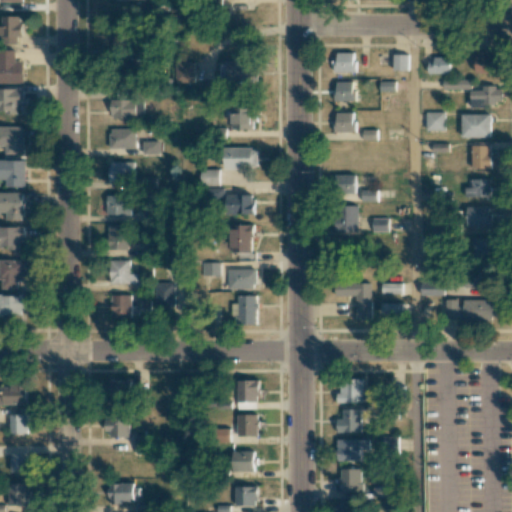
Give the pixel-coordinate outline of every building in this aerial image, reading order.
[(22,36),(22,16),(2,16),(2,26),(0,26),(0,35),(3,35),(3,44),(18,44),(18,36),(22,36)] [(114,29),(113,48),(132,49),(133,30),(114,29)] [(0,83),(24,83),(24,61),(16,61),(16,50),(0,50),(0,83)] [(498,55),(486,55),(486,51),(476,51),(476,73),(498,73),(498,55)] [(355,72),(355,52),(334,53),(335,72),(355,72)] [(393,70),(409,71),(409,54),(393,54),(393,70)] [(451,73),(450,58),(428,59),(429,74),(451,73)] [(175,61),(175,82),(195,83),(195,62),(175,61)] [(221,76),(229,76),(229,84),(254,83),(253,61),(221,61),(221,76)] [(471,79),(443,80),(443,89),(471,89),(471,79)] [(355,82),(335,81),(335,100),(355,101),(355,82)] [(470,90),(471,105),(501,105),(501,86),(482,87),(482,90),(470,90)] [(0,112),(17,112),(17,104),(23,104),(23,88),(0,88),(0,112)] [(111,118),(144,118),(144,100),(111,100),(111,118)] [(232,129),(255,128),(254,108),(232,108),(232,129)] [(335,112),(356,113),(356,133),(334,132),(335,112)] [(445,130),(444,112),(426,112),(426,131),(445,130)] [(490,114),(462,114),(461,137),(490,137),(490,114)] [(24,126),(0,126),(0,146),(7,146),(7,154),(24,154),(24,126)] [(110,148),(136,148),(135,129),(110,129),(110,148)] [(143,142),(144,154),(159,153),(158,141),(143,142)] [(472,168),(491,168),(490,145),(471,145),(472,168)] [(223,148),(224,169),(258,168),(258,148),(223,148)] [(0,179),(6,180),(6,187),(25,187),(25,160),(0,159),(0,179)] [(135,162),(109,161),(109,181),(134,182),(135,162)] [(220,169),(201,169),(200,185),(219,185),(220,169)] [(356,196),(355,174),(335,175),(336,196),(356,196)] [(465,188),(465,197),(490,197),(490,179),(471,179),(472,187),(465,188)] [(362,201),(378,202),(378,190),(362,189),(362,201)] [(23,193),(0,192),(0,212),(6,213),(6,219),(23,220),(23,193)] [(106,214),(129,215),(130,196),(107,195),(106,214)] [(255,195),(227,195),(227,214),(255,214),(255,195)] [(143,222),(153,222),(153,204),(142,204),(143,222)] [(359,232),(358,205),(337,206),(337,233),(359,232)] [(490,207),(465,207),(465,226),(490,225),(490,207)] [(389,231),(388,218),(372,218),(373,232),(389,231)] [(254,252),(253,224),(231,225),(232,252),(254,252)] [(0,246),(8,246),(8,249),(22,249),(22,226),(0,226),(0,246)] [(127,250),(128,227),(108,226),(108,250),(127,250)] [(494,238),(473,238),(473,258),(493,259),(494,238)] [(171,272),(181,272),(181,257),(170,258),(171,272)] [(0,288),(18,289),(18,277),(24,277),(24,260),(0,260),(0,288)] [(130,260),(111,260),(110,284),(143,285),(143,280),(136,280),(136,274),(129,274),(130,260)] [(221,263),(204,262),(204,276),(220,276),(221,263)] [(491,287),(490,268),(465,269),(466,288),(491,287)] [(256,269),(229,269),(229,289),(256,289),(256,269)] [(174,282),(154,283),(155,307),(175,306),(174,282)] [(334,282),(371,282),(371,319),(355,319),(355,297),(334,297),(334,282)] [(421,296),(444,295),(444,282),(421,282),(421,296)] [(381,293),(402,294),(402,283),(381,283),(381,293)] [(24,295),(0,294),(0,315),(23,315),(24,295)] [(111,318),(131,318),(131,295),(112,295),(111,318)] [(258,296),(238,295),(238,303),(232,303),(231,324),(257,324),(258,296)] [(464,300),(493,300),(493,322),(445,322),(445,298),(459,298),(459,308),(464,308),(464,300)] [(363,402),(362,379),(340,379),(341,393),(337,393),(337,402),(363,402)] [(131,402),(131,381),(110,380),(110,401),(131,402)] [(258,409),(258,380),(238,380),(237,409),(258,409)] [(0,404),(27,404),(26,385),(0,385),(0,404)] [(361,409),(343,409),(343,419),(338,419),(338,432),(361,432),(361,409)] [(11,434),(28,434),(28,414),(11,415),(11,434)] [(237,436),(258,436),(258,414),(237,414),(237,436)] [(130,437),(130,416),(107,416),(107,437),(130,437)] [(149,436),(135,436),(136,453),(149,453),(149,436)] [(369,439),(338,439),(338,461),(361,461),(361,450),(370,449),(369,439)] [(254,451),(233,451),(233,471),(254,471),(254,451)] [(10,453),(11,473),(28,472),(28,453),(10,453)] [(362,469),(340,468),(340,492),(361,492),(362,469)] [(134,483),(109,484),(109,502),(134,502),(134,483)] [(8,505),(29,505),(29,484),(8,484),(8,505)] [(235,487),(235,506),(257,506),(257,486),(235,487)] [(338,511),(357,511),(357,500),(338,501),(338,511)]
